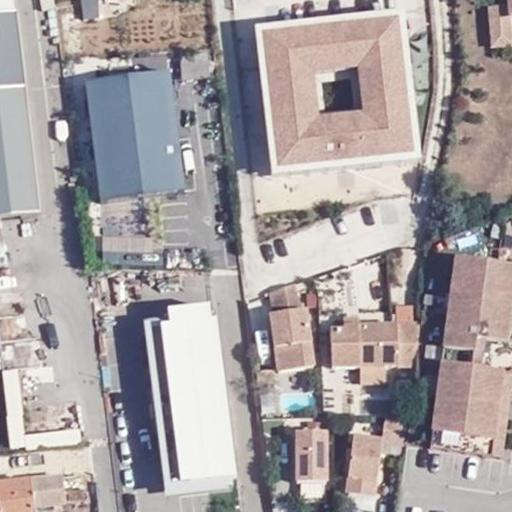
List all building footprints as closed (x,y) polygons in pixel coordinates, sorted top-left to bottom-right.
[(511,0),(506,0),(508,8),(488,10),(491,48),(511,46),(511,33),(511,20),(511,0)] [(405,4),(255,22),(273,174),(424,156),(405,4)] [(13,6),(0,7),(0,214),(41,210),(18,23),(15,23),(13,6)] [(76,8),(79,28),(98,25),(95,6),(76,8)] [(172,69),(86,79),(101,205),(187,195),(172,69)] [(115,258),(115,269),(158,269),(158,258),(115,258)] [(511,275),(450,268),(428,441),(499,452),(511,353),(511,352),(506,352),(511,307),(511,275)] [(294,286),(270,294),(273,316),(271,316),(278,372),(313,368),(306,311),(297,312),(294,286)] [(170,316),(145,319),(166,494),(204,489),(238,485),(212,300),(169,305),(170,316)] [(334,365),(357,366),(357,323),(334,325),(334,365)] [(385,366),(415,365),(415,324),(357,323),(357,366),(385,366)] [(36,361),(34,345),(11,348),(13,364),(36,361)] [(383,381),(385,366),(357,366),(357,380),(383,381)] [(6,448),(78,444),(76,408),(51,409),(50,390),(27,391),(30,431),(21,431),(17,368),(1,369),(6,448)] [(407,417),(384,418),(382,441),(381,443),(403,446),(407,417)] [(326,434),(296,435),(297,485),(327,484),(326,434)] [(382,441),(353,437),(346,494),(374,498),(381,443),(382,441)] [(0,511),(53,511),(82,509),(80,494),(60,496),(59,481),(0,484),(0,511)]
